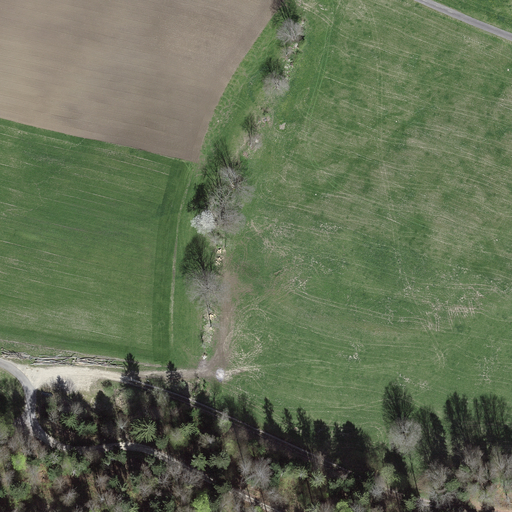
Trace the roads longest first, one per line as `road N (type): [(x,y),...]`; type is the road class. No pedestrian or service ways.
road 1 (track): [(22,377),(83,372),(127,380),(383,487),(500,511)]
road 2 (track): [(271,511),(147,449),(56,445),(28,417)]
